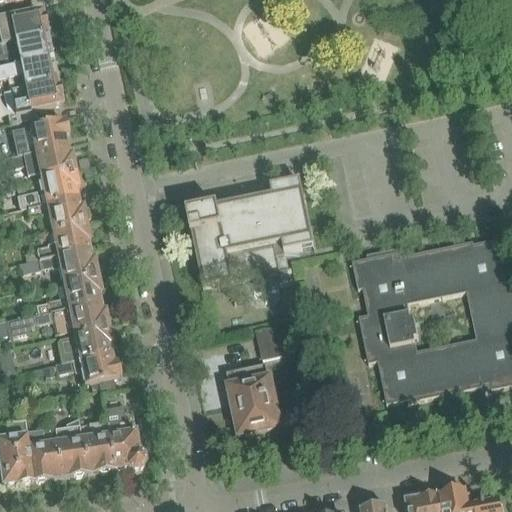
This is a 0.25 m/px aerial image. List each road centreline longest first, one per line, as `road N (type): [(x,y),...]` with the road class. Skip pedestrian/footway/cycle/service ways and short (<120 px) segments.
road 1 (residential): [(205,511),(92,0)]
road 2 (residential): [(210,511),(511,455)]
